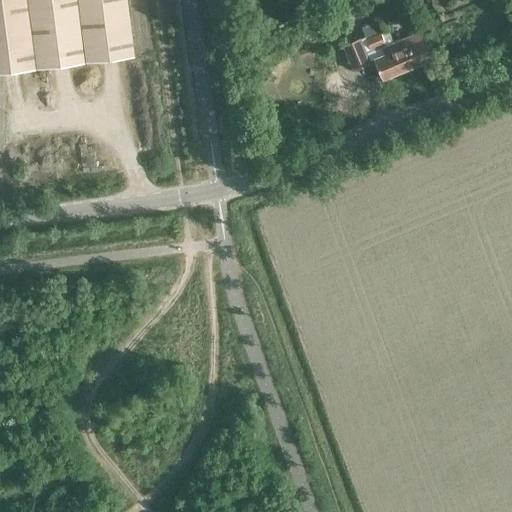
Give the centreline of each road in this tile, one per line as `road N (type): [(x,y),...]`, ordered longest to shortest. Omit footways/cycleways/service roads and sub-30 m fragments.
road 1 (unknown): [(146,511),(83,429),(82,405),(180,281),(188,246),(157,0)]
road 2 (unclassified): [(0,219),(217,190),(511,73)]
